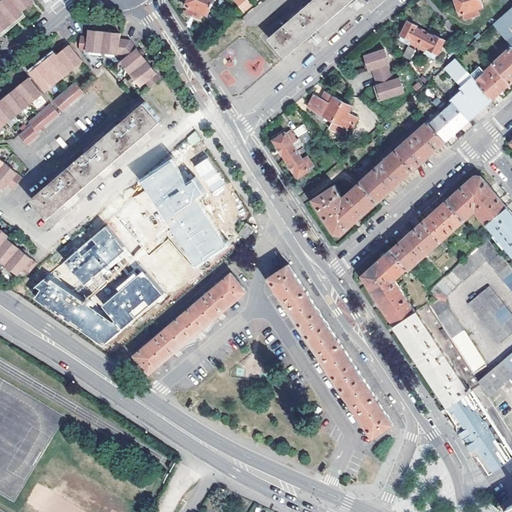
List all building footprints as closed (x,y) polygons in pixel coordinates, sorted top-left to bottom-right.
[(35,0),(34,0),(0,0),(0,33),(4,30),(25,13),(23,10),(29,5),(32,2),(35,0)] [(188,0),(186,6),(189,7),(186,12),(200,18),(201,15),(207,17),(213,0),(188,0)] [(232,0),(243,13),(253,5),(248,0),(232,0)] [(313,0),(269,38),(285,57),(310,36),(315,32),(352,1),(352,0),(313,0)] [(360,0),(352,0),(352,1),(358,8),(363,4),(360,0)] [(455,0),(460,14),(463,14),(465,20),(480,15),(478,9),(484,7),(481,0),(455,0)] [(511,7),(493,25),(507,42),(511,37),(511,7)] [(0,33),(0,34),(0,35),(26,14),(25,13),(4,30),(0,33)] [(208,26),(213,32),(225,22),(220,17),(208,26)] [(403,35),(413,41),(412,44),(425,52),(427,48),(438,54),(446,41),(436,36),(435,38),(418,28),(419,26),(410,21),(403,35)] [(91,30),(88,50),(123,55),(127,58),(122,62),(143,87),(148,84),(151,88),(162,80),(156,72),(155,70),(153,68),(143,54),(142,53),(140,51),(132,41),(121,39),(122,34),(119,34),(114,33),(98,31),(92,31),(91,30)] [(315,32),(310,36),(316,44),(322,39),(315,32)] [(46,91),(82,60),(70,46),(68,48),(67,49),(65,51),(58,56),(56,53),(49,59),(40,66),(32,73),(46,91)] [(407,46),(402,56),(410,60),(416,50),(407,46)] [(511,46),(493,64),(511,83),(511,82),(511,46)] [(373,70),(377,84),(381,99),(403,92),(398,76),(393,78),(384,49),(364,55),(367,62),(368,67),(369,71),(373,70)] [(29,71),(32,73),(40,66),(49,59),(56,53),(54,51),(29,71)] [(462,91),(451,101),(453,103),(467,119),(471,115),(482,105),(484,107),(493,100),(475,80),(470,75),(455,58),(445,68),(462,88),(462,91)] [(511,83),(493,64),(484,72),(475,80),(493,100),(501,92),(511,83)] [(484,72),(479,67),(470,75),(475,80),(484,72)] [(0,127),(42,94),(29,78),(27,80),(25,82),(23,83),(14,90),(13,92),(11,93),(2,101),(0,102),(0,127)] [(54,100),(64,112),(86,94),(76,82),(54,100)] [(309,106),(351,129),(357,117),(348,112),(352,106),(326,92),(322,98),(315,94),(309,106)] [(32,199),(49,217),(64,205),(69,211),(75,206),(80,201),(75,195),(98,175),(104,181),(110,175),(116,170),(110,164),(135,144),(140,149),(145,145),(150,141),(145,135),(161,121),(144,102),(32,199)] [(18,135),(27,145),(39,135),(38,133),(60,115),(50,103),(28,121),(30,124),(18,135)] [(467,119),(453,103),(441,113),(457,131),(464,125),(469,121),(467,119)] [(457,131),(441,113),(429,124),(445,142),(453,135),(457,131)] [(429,124),(427,121),(396,149),(414,169),(430,155),(445,142),(429,124)] [(294,130),(297,137),(308,132),(304,124),(294,130)] [(274,139),(299,177),(310,169),(310,168),(315,165),(308,155),(303,158),(293,142),(297,139),(292,129),(287,133),(286,131),(274,139)] [(196,133),(187,137),(191,144),(200,140),(196,133)] [(414,169),(396,149),(360,181),(378,202),(396,185),(414,169)] [(193,167),(211,193),(225,184),(207,157),(193,167)] [(0,185),(5,190),(9,185),(12,188),(14,190),(23,178),(0,159),(0,185)] [(144,179),(159,202),(173,224),(198,262),(227,243),(197,196),(204,192),(195,179),(188,183),(173,160),(144,179)] [(449,200),(465,220),(477,210),(487,223),(507,207),(491,187),(482,177),(475,176),(449,200)] [(335,184),(313,198),(334,233),(342,234),(358,220),(378,202),(360,181),(344,195),(341,195),(335,184)] [(424,222),(441,241),(465,220),(449,200),(424,222)] [(511,212),(507,207),(487,223),(511,252),(511,212)] [(238,232),(247,238),(254,227),(246,221),(238,232)] [(408,268),(410,270),(441,241),(424,222),(409,236),(393,250),(408,268)] [(0,256),(21,273),(24,269),(29,273),(38,261),(28,253),(30,250),(28,249),(27,247),(24,250),(19,246),(21,243),(19,241),(17,240),(15,243),(10,238),(11,236),(8,234),(10,231),(7,228),(5,231),(0,227),(0,256)] [(123,251),(104,228),(64,263),(83,285),(123,251)] [(486,260),(511,291),(511,266),(489,238),(483,243),(459,264),(427,292),(423,295),(445,330),(451,339),(473,372),(485,364),(446,303),(446,297),(486,260)] [(364,275),(397,324),(416,311),(396,279),(408,268),(393,250),(387,255),(364,275)] [(372,436),(393,422),(290,264),(269,277),(283,299),(278,302),(282,308),(287,305),(321,357),(316,361),(320,366),(325,363),(352,404),(347,408),(350,413),(356,410),(372,436)] [(161,296),(141,272),(101,308),(113,323),(50,280),(47,284),(42,281),(34,288),(39,291),(34,299),(102,346),(161,296)] [(135,355),(150,373),(173,354),(177,360),(183,355),(178,350),(195,335),(200,341),(204,337),(200,331),(216,317),(221,322),(227,318),(222,312),(247,291),(232,273),(135,355)] [(469,301),(499,342),(511,331),(511,314),(490,286),(469,301)] [(397,324),(450,404),(472,391),(418,310),(416,311),(397,324)] [(442,332),(447,340),(451,339),(445,330),(442,332)] [(479,381),(489,396),(509,378),(511,375),(511,369),(504,360),(479,381)] [(477,449),(491,470),(511,455),(511,445),(474,389),(472,391),(450,404),(448,406),(456,418),(470,439),(477,449)]
